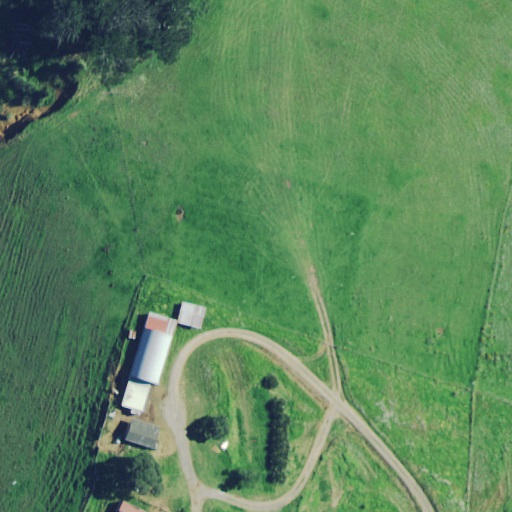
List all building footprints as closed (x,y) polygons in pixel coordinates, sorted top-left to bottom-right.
[(203,308),(180,302),(175,323),(198,328),(203,308)] [(169,336),(144,328),(130,377),(155,384),(169,336)] [(147,388),(126,381),(119,405),(140,412),(147,388)] [(158,428),(129,419),(123,440),(152,449),(158,428)] [(169,453),(157,450),(154,461),(166,465),(169,453)] [(141,511),(142,511),(120,501),(116,511),(117,511),(141,511)]
